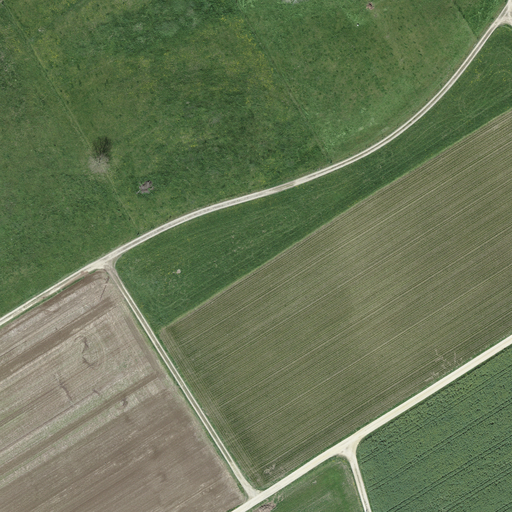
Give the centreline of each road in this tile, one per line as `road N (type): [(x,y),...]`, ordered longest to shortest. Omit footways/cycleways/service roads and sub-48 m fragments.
road 1 (track): [(104,261),(186,217),(286,186),(378,145),(449,84),(511,0)]
road 2 (track): [(235,511),(511,338)]
road 3 (track): [(254,500),(104,261)]
road 4 (track): [(0,322),(104,261)]
